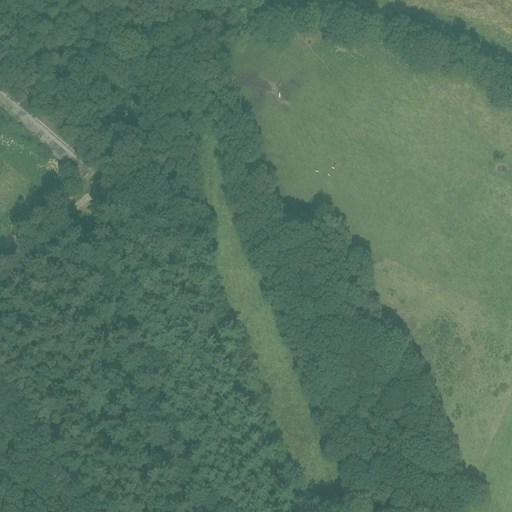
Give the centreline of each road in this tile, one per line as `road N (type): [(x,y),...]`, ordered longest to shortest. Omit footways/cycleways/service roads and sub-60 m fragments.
road 1 (unclassified): [(129,157),(0,47)]
road 2 (unclassified): [(0,262),(129,157)]
road 3 (unclassified): [(71,511),(0,415)]
